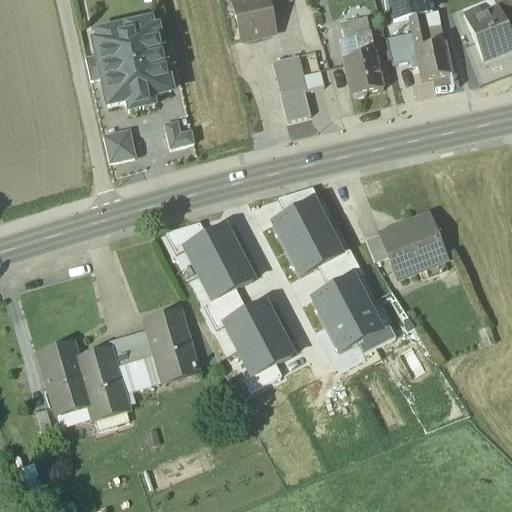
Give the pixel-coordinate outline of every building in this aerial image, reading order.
[(266,0),(232,8),(240,44),(274,36),(266,0)] [(426,18),(421,0),(386,0),(393,26),(426,18)] [(511,14),(507,3),(495,8),(497,13),(498,12),(506,31),(511,28),(511,14)] [(497,13),(466,25),(482,64),(511,52),(511,45),(506,31),(498,12),(497,13)] [(444,47),(429,51),(422,19),(408,22),(412,39),(416,53),(414,54),(416,63),(410,65),(411,66),(412,73),(418,71),(421,85),(451,79),(444,47)] [(156,33),(125,40),(139,106),(152,103),(151,99),(170,95),(164,68),(159,44),(156,33)] [(359,61),(343,64),(350,101),(353,100),(356,103),(364,102),(366,98),(383,94),(375,57),(371,37),(355,40),(359,61)] [(412,39),(386,45),(393,69),(411,66),(410,65),(416,63),(414,54),(416,53),(412,39)] [(125,40),(94,47),(96,59),(102,83),(107,109),(126,105),(127,109),(139,106),(125,40)] [(170,42),(159,44),(164,68),(176,65),(170,42)] [(96,59),(85,62),(90,85),(102,83),(96,59)] [(296,61),(272,67),(281,101),(305,95),(296,61)] [(305,95),(281,101),(287,127),(330,116),(324,91),(305,95)] [(177,127),(165,129),(170,153),(194,147),(191,136),(179,138),(177,127)] [(129,135),(103,141),(109,168),(135,162),(129,135)] [(278,204),(287,221),(313,207),(313,208),(319,205),(311,193),(278,204)] [(327,234),(313,208),(313,207),(287,221),(272,228),(286,255),(327,234)] [(427,220),(380,238),(388,261),(398,284),(416,277),(413,271),(443,259),(427,220)] [(184,254),(207,242),(199,228),(165,239),(176,259),(185,255),(184,254)] [(185,255),(198,280),(238,259),(224,233),(207,242),(184,254),(185,255)] [(340,259),(327,234),(286,255),(300,281),(318,272),(341,260),(340,259)] [(388,261),(380,238),(365,244),(374,267),(388,261)] [(324,283),(355,267),(349,254),(340,259),(341,260),(318,272),(324,283)] [(211,306),(212,307),(235,295),(252,286),(238,259),(198,280),(211,306)] [(355,267),(324,283),(330,295),(353,283),(353,284),(362,279),(355,267)] [(330,295),(312,304),(326,331),(366,310),(353,284),(353,283),(330,295)] [(211,306),(203,310),(209,322),(241,306),(235,295),(212,307),(211,306)] [(241,306),(209,322),(216,335),(225,331),(224,329),(247,317),(241,306)] [(247,317),(224,329),(225,331),(237,355),(278,335),(264,309),(247,317)] [(326,331),(340,357),(357,348),(380,336),(379,335),(366,310),(326,331)] [(147,335),(155,360),(189,351),(179,318),(145,328),(147,335)] [(357,348),(363,359),(395,343),(388,330),(379,335),(380,336),(357,348)] [(147,335),(133,339),(141,366),(155,361),(155,360),(147,335)] [(251,381),(251,382),(275,369),(291,361),(278,335),(237,355),(251,381)] [(133,339),(106,347),(108,355),(109,355),(115,373),(141,366),(133,339)] [(76,364),(72,349),(38,359),(57,422),(89,412),(90,412),(76,365),(76,364)] [(155,360),(155,361),(164,390),(197,380),(189,351),(155,360)] [(76,364),(76,365),(90,412),(89,412),(94,427),(128,417),(115,373),(109,355),(108,355),(76,364)] [(242,386),(249,398),(282,381),(275,369),(251,382),(251,381),(242,386)]
